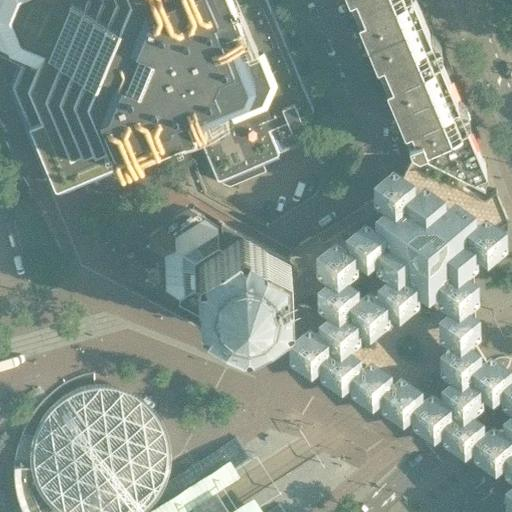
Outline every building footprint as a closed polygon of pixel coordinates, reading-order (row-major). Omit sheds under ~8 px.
[(312,104),(268,0),(0,0),(0,34),(23,45),(40,88),(34,105),(57,162),(71,168),(75,177),(135,153),(139,163),(155,156),(150,146),(190,129),(197,126),(213,165),(227,159),(231,167),(234,168),(297,142),(298,139),(293,128),(304,123),(300,112),(311,108),(312,104)] [(357,0),(398,97),(406,93),(410,102),(419,124),(406,129),(409,136),(411,137),(415,135),(417,140),(419,141),(431,147),(482,174),(486,167),(474,137),(473,135),(465,117),(452,85),(448,76),(422,14),(418,3),(417,3),(415,0),(357,0)] [(425,160),(431,147),(419,141),(410,159),(405,167),(392,159),(371,172),(373,207),(367,210),(362,202),(291,247),(287,255),(289,257),(291,304),(287,304),(284,310),(286,313),(279,318),(285,328),(286,329),(288,331),(287,331),(288,356),(310,367),(503,469),(503,473),(503,483),(504,507),(504,511),(511,511),(511,358),(510,358),(489,346),(480,342),(477,262),(506,243),(505,220),(508,218),(495,189),(483,196),(422,164),(425,160)] [(289,257),(287,255),(239,230),(220,220),(217,223),(189,208),(172,219),(148,234),(149,250),(152,252),(149,258),(150,283),(195,306),(243,332),(247,329),(248,330),(251,335),(279,318),(286,313),(284,310),(287,304),(291,304),(289,257)] [(28,453),(29,463),(14,465),(14,480),(17,495),(23,510),(23,511),(43,511),(53,504),(65,511),(64,511),(129,511),(134,510),(140,506),(142,504),(151,495),(160,483),(163,473),(165,466),(167,461),(167,456),(167,447),(165,432),(160,419),(152,407),(142,396),(130,388),(116,383),(111,382),(102,381),(92,380),(87,382),(73,385),(60,392),(49,401),(39,412),(33,425),(29,439),(28,453)] [(140,506),(134,510),(135,511),(144,511),(200,477),(230,457),(244,449),(236,436),(191,463),(160,483),(151,495),(142,504),(140,506)]
